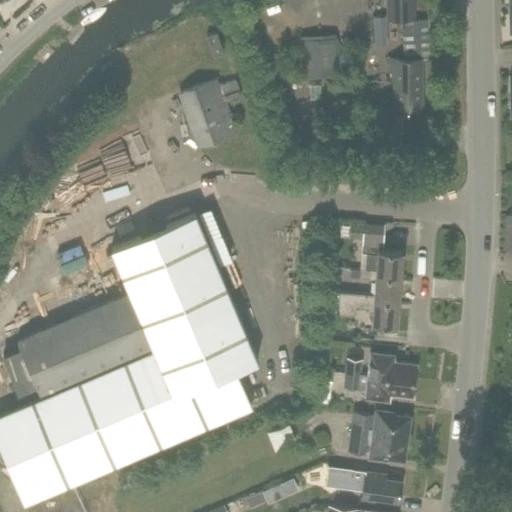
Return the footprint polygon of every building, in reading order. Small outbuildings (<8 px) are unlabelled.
[(415,19),(414,0),(385,0),(386,20),(415,19)] [(429,63),(428,25),(402,26),(403,60),(388,60),(388,78),(392,78),(393,107),(419,107),(420,106),(420,63),(429,63)] [(224,52),(217,31),(207,34),(213,55),(224,52)] [(236,131),(225,101),(241,95),(233,72),(180,91),(199,144),(234,131),(236,131)] [(112,245),(130,289),(18,337),(22,347),(0,356),(0,369),(10,394),(37,383),(41,391),(152,344),(153,347),(42,394),(0,411),(0,444),(24,501),(252,405),(236,367),(257,358),(193,210),(112,245)] [(363,221),(362,238),(384,239),(385,222),(363,221)] [(378,273),(401,274),(403,249),(380,248),(380,244),(361,243),(360,251),(367,252),(366,266),(378,266),(378,268),(378,273)] [(378,273),(378,268),(359,267),(358,277),(376,278),(375,292),(375,298),(399,299),(401,274),(378,273)] [(358,277),(359,268),(350,268),(349,276),(358,277)] [(397,324),(399,299),(375,298),(375,292),(338,289),(336,312),(354,313),(355,306),(372,308),(371,322),(397,324)] [(370,351),(368,372),(416,377),(417,363),(393,360),(394,353),(370,351)] [(346,357),(344,369),(360,371),(362,359),(346,357)] [(360,371),(344,369),(343,386),(366,388),(365,396),(389,399),(389,393),(414,395),(416,377),(368,372),(368,373),(360,372),(360,371)] [(384,454),(405,456),(411,413),(390,410),(391,407),(375,404),(374,410),(354,408),(349,445),(369,448),(368,455),(384,457),(384,454)] [(290,422),(268,431),(276,450),(298,441),(290,422)] [(377,494),(399,497),(402,476),(388,474),(389,470),(353,466),(351,485),(362,487),(361,495),(373,497),(377,494)] [(263,489),(269,501),(284,495),(279,482),(263,489)] [(280,511),(299,511),(328,500),(322,485),(277,503),(280,511)] [(396,511),(397,511),(356,505),(329,501),(327,511),(396,511)] [(227,511),(224,503),(210,509),(211,511),(227,511)]
